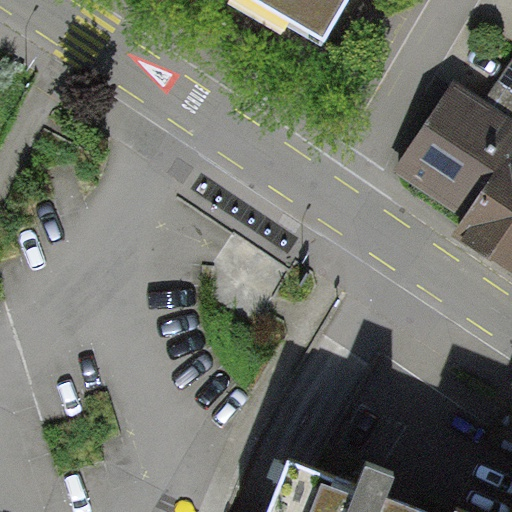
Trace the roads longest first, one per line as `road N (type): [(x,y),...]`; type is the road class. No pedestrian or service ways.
road 1 (residential): [(37,0),(328,201)]
road 2 (residential): [(328,201),(453,0)]
road 3 (residential): [(328,201),(511,323)]
